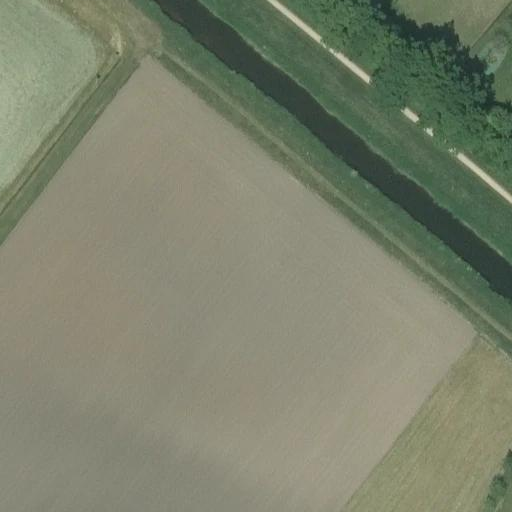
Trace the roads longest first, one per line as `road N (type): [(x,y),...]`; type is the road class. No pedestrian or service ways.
road 1 (track): [(110,0),(511,334)]
road 2 (track): [(149,33),(0,230)]
